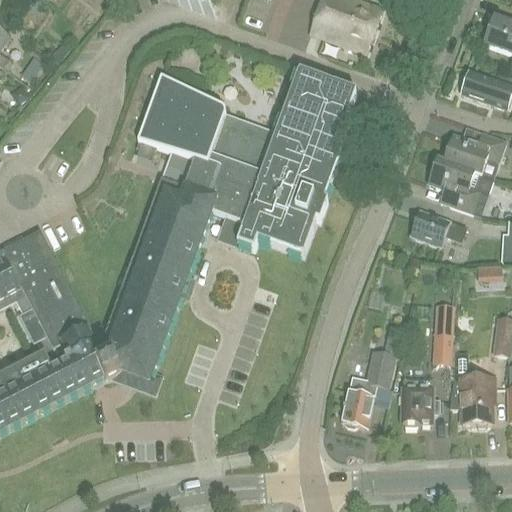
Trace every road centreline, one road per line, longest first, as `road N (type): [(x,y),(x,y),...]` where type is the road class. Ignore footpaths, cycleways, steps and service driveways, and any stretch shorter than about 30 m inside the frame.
road 1 (residential): [(314,484),(311,431),(335,327),(419,103)]
road 2 (tertiary): [(314,484),(511,476)]
road 3 (tertiary): [(129,511),(211,491),(314,484)]
